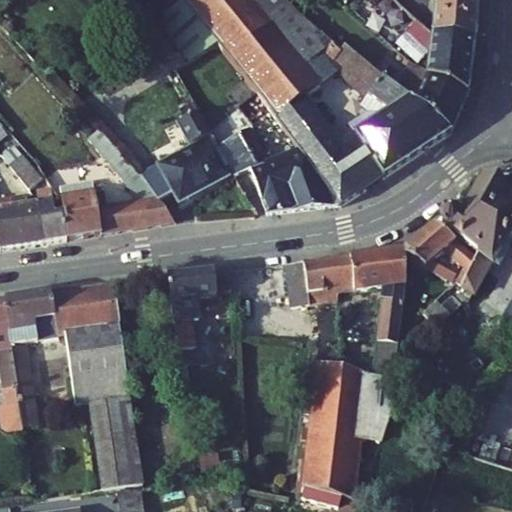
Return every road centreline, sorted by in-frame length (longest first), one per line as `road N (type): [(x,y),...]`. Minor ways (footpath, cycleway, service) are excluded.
road 1 (secondary): [(0,277),(369,223),(414,200),(456,162),(503,146)]
road 2 (tertiary): [(503,146),(505,0)]
